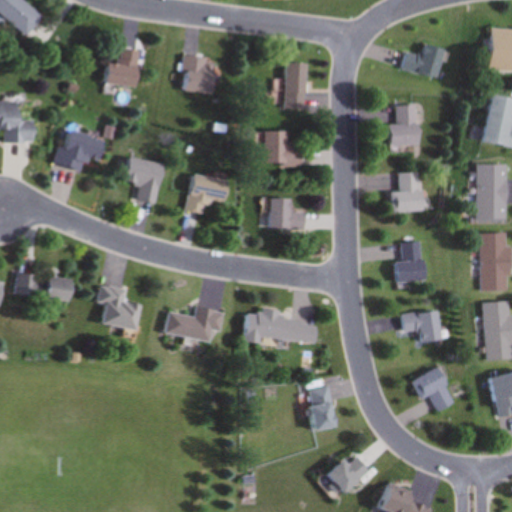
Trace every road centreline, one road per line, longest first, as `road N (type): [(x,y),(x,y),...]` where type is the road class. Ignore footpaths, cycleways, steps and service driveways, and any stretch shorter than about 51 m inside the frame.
road 1 (residential): [(483,468),(417,455),(378,416),(348,282),(346,59),(371,25),(418,0)]
road 2 (residential): [(348,282),(180,259),(44,211),(0,209)]
road 3 (residential): [(357,38),(109,0)]
